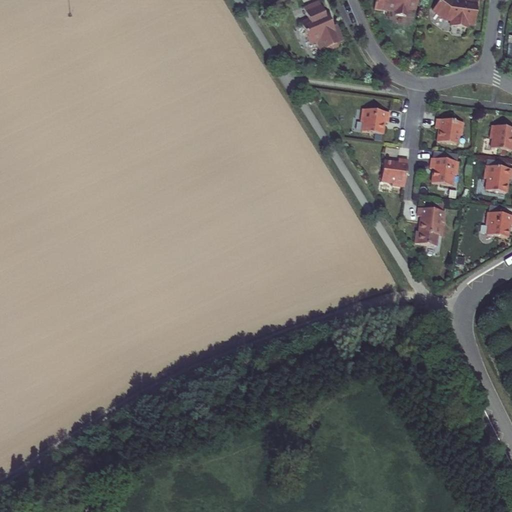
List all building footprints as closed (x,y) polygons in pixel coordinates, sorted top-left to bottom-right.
[(416,16),(418,0),(380,0),(380,3),(378,3),(375,5),(374,16),(385,17),(387,16),(396,17),(396,21),(406,22),(407,16),(406,16),(407,14),(408,15),(416,16)] [(474,24),(476,0),(462,0),(462,1),(455,0),(437,0),(431,8),(444,19),(452,19),(452,23),(455,27),(463,28),(467,23),(474,24)] [(323,14),(318,2),(303,8),(308,20),(300,23),(308,43),(315,41),(319,51),(327,48),(331,50),(337,47),(339,43),(341,42),(334,25),(331,26),(326,13),(323,14)] [(388,122),(389,112),(362,109),(361,121),(363,122),(362,131),(383,134),(384,121),(388,122)] [(463,122),(436,118),(435,128),(438,128),(437,142),(457,144),(459,134),(461,135),(463,122)] [(511,129),(491,127),(489,139),(491,140),(490,150),(511,152),(511,143),(511,129)] [(459,163),(431,159),(430,169),(434,170),(432,184),(452,187),(454,175),(457,176),(459,163)] [(404,188),(407,161),(397,160),(397,164),(382,162),(380,183),(391,184),(391,187),(404,188)] [(506,192),(509,172),(495,169),(496,166),(485,164),(481,192),(494,194),(494,190),(506,192)] [(446,212),(416,209),(415,215),(419,215),(415,245),(439,248),(442,223),(444,224),(446,212)] [(511,215),(487,212),(485,225),(488,225),(487,235),(507,238),(509,225),(511,225),(511,215)]
